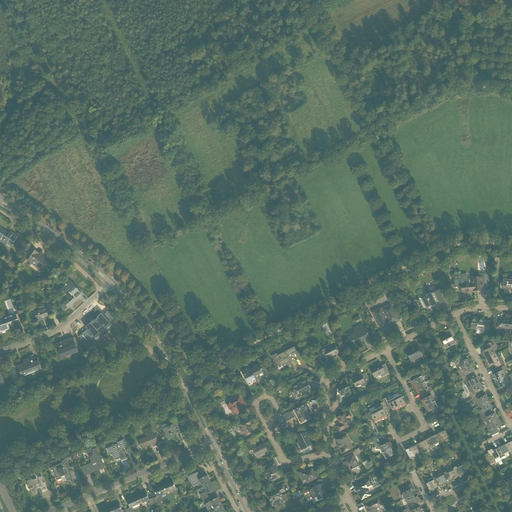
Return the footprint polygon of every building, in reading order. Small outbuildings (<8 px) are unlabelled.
[(0,242),(5,246),(7,243),(11,246),(18,237),(10,232),(8,235),(6,234),(6,233),(0,228),(0,242)] [(40,255),(39,254),(30,248),(26,254),(30,257),(28,261),(39,269),(41,266),(42,267),(44,264),(45,265),(48,260),(42,256),(44,255),(43,255),(41,254),(40,255)] [(462,279),(454,280),(454,287),(461,287),(461,289),(461,293),(463,293),(473,292),(473,291),(485,290),(484,284),(489,283),(488,274),(480,275),(480,278),(470,278),(470,279),(468,280),(467,279),(467,275),(462,275),(462,279)] [(511,280),(503,279),(503,284),(501,284),(501,288),(505,289),(505,293),(511,293),(511,280)] [(68,299),(64,303),(68,307),(68,308),(82,295),(79,291),(78,292),(77,290),(78,289),(70,281),(66,284),(65,285),(61,289),(65,293),(68,290),(74,298),(70,302),(68,299)] [(426,296),(421,298),(424,304),(426,308),(431,306),(432,307),(439,303),(440,304),(445,301),(443,297),(439,289),(436,291),(434,286),(429,289),(425,291),(427,294),(426,295),(426,296)] [(382,308),(371,313),(378,327),(379,326),(380,327),(380,326),(382,331),(389,328),(388,325),(390,324),(391,324),(393,323),(399,320),(402,319),(402,318),(398,310),(395,311),(391,304),(382,308)] [(42,318),(44,318),(54,314),(51,305),(33,312),(37,322),(43,320),(42,318)] [(93,321),(91,323),(92,325),(102,336),(107,331),(104,328),(110,323),(110,322),(112,320),(110,317),(107,320),(101,313),(101,314),(98,318),(98,317),(96,319),(94,321),(93,321)] [(3,325),(0,325),(0,329),(1,332),(14,328),(13,323),(12,324),(11,322),(18,320),(16,315),(16,314),(1,320),(3,325)] [(476,329),(482,330),(489,331),(490,322),(484,321),(484,319),(477,318),(477,319),(472,318),(472,321),(471,321),(471,329),(476,329)] [(496,319),(495,324),(495,328),(508,329),(508,328),(511,328),(510,336),(511,336),(511,320),(503,320),(503,319),(496,319)] [(87,330),(79,336),(86,347),(92,341),(91,340),(94,338),(97,341),(102,336),(92,325),(91,323),(89,326),(88,325),(85,328),(87,330)] [(348,337),(348,338),(351,342),(353,342),(355,346),(360,343),(360,342),(364,339),(365,342),(370,339),(366,330),(364,330),(362,325),(353,329),(355,334),(348,337)] [(444,344),(446,348),(449,347),(450,347),(450,346),(455,344),(454,342),(454,341),(452,337),(455,335),(452,328),(445,331),(447,334),(437,339),(440,338),(443,345),(444,344)] [(63,342),(57,344),(59,351),(60,356),(61,357),(61,358),(78,352),(78,351),(77,348),(75,343),(74,343),(72,338),(66,340),(67,344),(65,345),(63,342)] [(482,352),(486,359),(495,355),(493,351),(498,349),(494,341),(484,346),(486,350),(482,352)] [(326,349),(318,353),(320,356),(320,357),(320,358),(323,363),(331,358),(330,357),(335,354),(335,355),(339,353),(337,348),(335,345),(331,347),(330,344),(324,347),(326,349)] [(406,352),(411,362),(412,361),(411,360),(418,357),(419,358),(423,356),(418,345),(413,348),(413,349),(406,352)] [(271,356),(272,358),(277,367),(290,361),(295,371),(306,365),(300,353),(298,354),(294,346),(285,351),(285,352),(278,355),(277,353),(271,356)] [(495,355),(486,359),(490,367),(494,365),(495,368),(505,363),(501,356),(497,358),(495,355)] [(461,357),(453,361),(453,362),(454,363),(458,372),(471,365),(470,365),(471,364),(469,362),(467,359),(468,359),(465,360),(464,357),(463,356),(461,357)] [(22,364),(17,366),(19,370),(21,376),(36,370),(37,372),(42,370),(39,362),(38,361),(34,362),(32,357),(23,360),(25,364),(22,365),(22,364)] [(248,370),(242,373),(245,378),(247,382),(251,380),(252,381),(253,381),(256,379),(255,378),(254,376),(258,374),(259,376),(264,374),(261,369),(259,364),(254,367),(255,368),(249,371),(248,370)] [(380,364),(370,369),(373,374),(374,378),(381,374),(382,374),(383,376),(385,375),(390,373),(385,364),(381,366),(380,364)] [(458,372),(463,381),(469,378),(467,375),(474,372),(474,371),(472,369),(473,368),(471,366),(471,365),(458,372)] [(500,372),(494,375),(495,378),(497,381),(506,377),(505,374),(504,374),(504,373),(506,373),(505,372),(507,371),(504,366),(503,366),(498,369),(500,372)] [(417,378),(411,381),(414,388),(425,382),(422,377),(425,376),(423,371),(420,373),(415,375),(417,378)] [(352,380),(354,384),(356,388),(361,385),(362,387),(366,385),(366,386),(370,384),(365,373),(352,380)] [(463,381),(467,390),(480,383),(479,383),(480,383),(478,380),(477,377),(470,380),(469,378),(463,381)] [(498,382),(497,382),(499,385),(501,388),(507,385),(508,388),(511,386),(511,380),(510,381),(509,380),(508,381),(506,377),(497,381),(498,382)] [(291,391),(295,400),(303,396),(301,393),(310,388),(306,380),(299,384),(299,383),(296,384),(297,385),(292,387),(294,390),(291,391)] [(425,382),(414,388),(418,394),(423,391),(425,394),(433,390),(430,386),(428,387),(425,382)] [(351,391),(349,387),(347,383),(340,386),(339,385),(334,388),(334,403),(340,403),(340,397),(351,391)] [(467,390),(472,399),(478,396),(476,393),(483,390),(483,389),(483,390),(481,387),(482,386),(480,384),(480,383),(467,390)] [(427,398),(421,401),(424,407),(435,401),(432,396),(435,395),(433,390),(425,394),(427,398)] [(398,396),(394,398),(399,409),(405,406),(402,400),(405,399),(402,394),(401,392),(398,393),(399,395),(398,396)] [(232,403),(227,405),(229,410),(230,409),(233,415),(238,412),(238,413),(242,411),(239,405),(240,405),(243,403),(241,398),(239,395),(235,398),(231,399),(232,400),(231,401),(232,403)] [(478,396),(472,399),(475,404),(477,408),(480,406),(482,405),(489,402),(488,401),(489,401),(488,398),(487,398),(486,395),(479,398),(478,396)] [(387,398),(382,400),(383,402),(386,408),(390,406),(393,412),(399,409),(394,398),(393,396),(387,398)] [(435,401),(424,407),(427,413),(433,410),(435,414),(440,411),(442,410),(440,405),(437,407),(435,401)] [(380,407),(375,410),(381,420),(387,417),(384,411),(387,410),(386,408),(383,402),(379,404),(380,407)] [(478,411),(481,417),(487,414),(486,411),(492,408),(490,405),(491,405),(490,402),(489,402),(480,406),(482,409),(478,411)] [(283,417),(282,417),(284,422),(293,418),(292,417),(297,415),(301,423),(309,419),(307,414),(311,413),(307,405),(303,407),(301,405),(293,409),(294,410),(290,412),(282,415),(283,417)] [(381,420),(375,410),(374,407),(369,410),(370,412),(367,414),(370,421),(373,420),(375,423),(381,420)] [(346,413),(341,416),(336,418),(340,424),(336,426),(340,432),(352,425),(349,419),(352,417),(349,413),(347,414),(346,413)] [(487,414),(481,417),(483,422),(484,422),(486,426),(489,424),(498,420),(498,419),(497,416),(496,417),(495,414),(495,413),(488,417),(487,414)] [(251,418),(246,420),(243,421),(244,423),(238,426),(244,438),(254,433),(252,428),(251,428),(250,426),(254,424),(251,418)] [(163,429),(166,435),(168,440),(175,437),(174,435),(183,431),(178,419),(171,422),(172,425),(163,429)] [(498,420),(489,424),(486,426),(491,436),(498,433),(496,433),(494,429),(501,426),(500,423),(499,420),(498,420)] [(138,441),(140,444),(142,448),(152,444),(153,446),(158,444),(156,438),(157,438),(156,436),(155,436),(151,427),(143,430),(146,437),(138,441)] [(438,434),(435,435),(440,444),(445,442),(444,440),(449,437),(445,430),(442,432),(441,430),(437,432),(438,434)] [(299,445),(301,450),(312,445),(308,438),(312,436),(309,431),(303,434),(303,433),(300,434),(297,436),(296,436),(300,444),(299,445)] [(428,439),(425,440),(429,448),(430,449),(435,447),(435,449),(441,446),(440,444),(435,435),(432,437),(431,435),(427,437),(428,439)] [(346,436),(341,438),(337,440),(340,448),(339,449),(342,454),(353,448),(346,436)] [(109,448),(107,448),(109,454),(111,454),(112,453),(113,456),(115,460),(115,459),(120,457),(120,458),(121,460),(126,458),(124,453),(123,452),(122,452),(121,450),(122,449),(127,447),(124,439),(117,443),(117,444),(109,448)] [(418,444),(415,445),(419,453),(420,454),(425,452),(424,450),(429,448),(425,440),(422,442),(421,440),(417,442),(418,444)] [(380,454),(382,453),(393,448),(390,441),(384,444),(382,441),(374,445),(375,446),(374,447),(374,448),(374,449),(375,450),(379,451),(380,454)] [(254,444),(250,446),(247,447),(249,452),(252,450),(257,459),(265,455),(264,453),(268,451),(264,444),(256,448),(254,444)] [(498,448),(495,449),(500,458),(501,458),(505,456),(504,454),(509,452),(510,454),(510,453),(505,444),(502,446),(501,444),(497,446),(498,448)] [(419,453),(415,445),(413,447),(412,445),(407,447),(408,449),(405,450),(410,459),(415,457),(414,455),(419,453)] [(393,448),(382,453),(385,458),(382,460),(384,464),(392,460),(390,457),(396,454),(393,448)] [(82,467),(83,470),(85,475),(103,467),(96,449),(88,452),(92,463),(82,467)] [(500,458),(495,449),(492,451),(491,449),(487,451),(488,453),(485,454),(485,455),(490,464),(495,461),(496,463),(501,461),(500,458)] [(353,454),(349,457),(344,459),(346,462),(342,463),(348,474),(353,472),(352,470),(359,466),(353,454)] [(485,454),(482,456),(483,457),(488,466),(490,465),(490,464),(485,455),(485,454)] [(51,467),(54,473),(57,480),(61,478),(61,477),(64,476),(66,480),(72,478),(67,466),(69,465),(67,461),(51,467)] [(266,465),(262,467),(261,467),(264,472),(265,472),(269,481),(276,477),(274,473),(278,472),(273,462),(267,465),(266,465)] [(457,466),(452,468),(457,477),(459,476),(460,478),(465,476),(464,474),(467,472),(463,465),(458,468),(457,466)] [(447,471),(442,473),(447,482),(449,481),(450,483),(455,481),(454,479),(457,477),(452,468),(452,467),(447,470),(447,471)] [(298,472),(300,476),(302,481),(305,479),(307,482),(319,476),(316,470),(313,471),(312,468),(306,471),(305,468),(298,472)] [(199,471),(188,476),(190,479),(190,480),(191,479),(193,482),(194,485),(196,484),(198,486),(201,485),(203,487),(211,483),(209,479),(208,479),(206,476),(204,477),(199,479),(197,476),(201,474),(199,471)] [(40,473),(39,473),(36,474),(35,475),(36,477),(36,478),(32,480),(32,479),(31,479),(29,480),(27,481),(27,482),(27,483),(28,485),(29,485),(31,488),(29,489),(30,492),(31,492),(32,494),(37,493),(37,492),(38,492),(36,489),(40,488),(42,494),(48,491),(45,482),(43,483),(42,480),(43,479),(40,472),(40,473)] [(438,476),(432,478),(437,487),(440,486),(441,488),(442,487),(445,486),(444,484),(447,482),(443,475),(443,474),(442,473),(438,476)] [(437,487),(432,478),(428,479),(428,481),(425,482),(431,493),(435,491),(434,489),(437,487)] [(511,488),(511,482),(510,478),(510,480),(506,482),(505,481),(500,483),(504,492),(507,491),(508,493),(511,490),(511,489),(511,488)] [(309,491),(303,494),(307,501),(312,499),(314,503),(317,501),(322,499),(321,497),(327,495),(324,490),(326,489),(325,487),(321,480),(310,485),(312,488),(312,489),(309,491)] [(372,486),(371,484),(369,480),(355,487),(362,500),(371,496),(367,488),(372,486)] [(170,484),(163,486),(166,493),(173,490),(176,496),(182,493),(180,487),(176,489),(173,482),(170,483),(170,484)] [(200,495),(203,501),(208,498),(206,494),(214,490),(212,487),(213,487),(211,483),(203,487),(205,492),(200,495)] [(405,492),(401,494),(404,499),(413,495),(412,492),(411,490),(413,489),(411,484),(407,486),(403,488),(405,492)] [(156,497),(153,498),(155,504),(160,502),(161,502),(161,501),(168,498),(166,493),(163,486),(157,489),(156,489),(153,490),(156,497)] [(268,496),(273,507),(277,504),(280,502),(281,504),(287,501),(284,495),(282,496),(280,494),(285,492),(282,486),(274,490),(277,494),(275,495),(274,493),(268,496)] [(144,495),(137,498),(139,504),(146,501),(149,507),(155,504),(153,498),(149,500),(146,493),(143,494),(144,495)] [(413,495),(404,499),(407,504),(407,505),(408,504),(410,503),(411,504),(412,507),(415,505),(416,504),(420,502),(418,498),(415,499),(415,498),(414,497),(413,495)] [(203,501),(205,504),(208,511),(214,509),(222,505),(220,501),(219,501),(217,498),(218,497),(210,501),(208,498),(203,501)] [(130,508),(126,510),(126,511),(134,511),(132,507),(139,504),(137,498),(130,500),(127,501),(130,508)] [(378,498),(369,503),(364,506),(366,510),(367,509),(368,511),(367,511),(382,511),(381,510),(380,510),(377,511),(376,508),(382,505),(378,498)]
